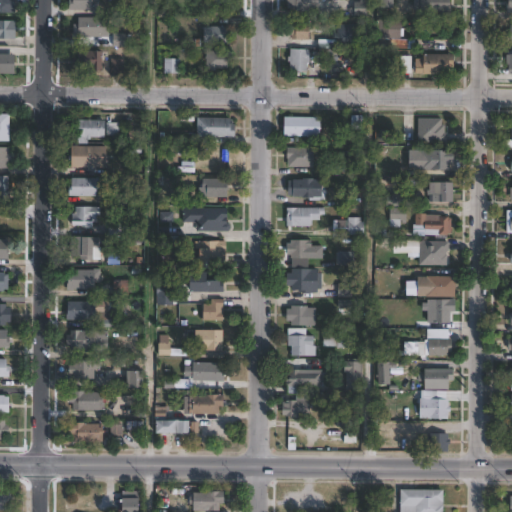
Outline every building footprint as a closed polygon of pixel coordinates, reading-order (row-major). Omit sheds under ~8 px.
[(0,0),(18,0),(18,14),(0,14),(0,0)] [(101,0),(101,2),(94,2),(94,11),(71,10),(71,0),(101,0)] [(235,0),(235,10),(232,10),(232,11),(215,11),(215,2),(211,2),(211,0),(235,0)] [(316,0),(316,12),(285,12),(285,0),(316,0)] [(447,0),(447,14),(417,13),(417,0),(447,0)] [(110,38),(76,38),(76,25),(80,25),(80,18),(110,18),(110,38)] [(0,21),(18,21),(17,39),(0,39),(0,21)] [(400,30),(399,40),(392,39),(376,39),(376,22),(400,22),(400,30)] [(306,24),(306,41),(289,41),(289,36),(284,36),(284,27),(289,27),(289,24),(306,24)] [(358,25),(358,45),(334,45),(334,41),(332,41),(332,35),(334,35),(334,29),(336,29),(336,24),(358,25)] [(231,27),(231,32),(234,32),(234,36),(231,36),(231,44),(206,43),(206,28),(213,28),(213,27),(231,27)] [(104,52),(103,72),(94,72),(94,69),(75,68),(76,49),(85,49),(85,51),(104,52)] [(306,53),(306,58),(305,58),(305,72),(287,72),(287,63),(285,63),(285,57),(287,57),(287,50),(305,50),(305,53),(306,53)] [(234,52),(234,62),(231,62),(231,72),(208,72),(208,60),(207,60),(207,57),(208,57),(208,51),(234,52)] [(0,55),(17,55),(17,75),(0,74),(0,55)] [(171,55),(171,59),(182,59),(181,74),(165,74),(165,55),(171,55)] [(447,75),(413,75),(413,58),(421,58),(421,55),(451,55),(451,68),(447,68),(447,75)] [(126,77),(112,77),(112,59),(126,59),(126,77)] [(0,115),(12,115),(11,142),(0,142),(0,115)] [(319,136),(282,136),(282,117),(319,117),(319,136)] [(446,132),(446,141),(417,141),(417,117),(441,117),(441,124),(444,124),(444,132),(446,132)] [(238,125),(237,138),(199,137),(199,118),(233,119),(233,125),(238,125)] [(108,121),(108,123),(120,124),(120,138),(107,138),(107,139),(99,139),(99,142),(93,142),(93,140),(88,140),(88,138),(74,138),(75,122),(79,122),(79,121),(108,121)] [(148,121),(148,142),(135,142),(135,134),(132,134),(132,125),(140,125),(140,121),(148,121)] [(109,147),(108,167),(105,167),(105,173),(80,173),(80,167),(73,167),(73,159),(70,159),(70,154),(73,154),(74,147),(109,147)] [(311,147),(310,167),(285,167),(285,154),(283,154),(283,148),(286,148),(286,147),(311,147)] [(13,154),(13,161),(10,161),(10,169),(0,168),(0,148),(10,148),(10,154),(13,154)] [(453,149),(453,162),(449,162),(449,170),(417,170),(417,161),(409,161),(409,149),(453,149)] [(0,176),(10,177),(10,189),(11,189),(11,196),(0,195),(0,176)] [(101,178),(101,188),(99,188),(99,196),(71,195),(71,184),(73,184),(74,177),(101,178)] [(312,178),(312,179),(320,179),(320,197),(312,197),(312,198),(300,198),(300,197),(291,197),(291,196),(287,196),(288,181),(290,181),(290,179),(301,179),(301,178),(312,178)] [(230,179),(230,198),(200,198),(200,188),(204,188),(204,179),(230,179)] [(443,181),(452,182),(452,185),(453,185),(453,188),(452,188),(452,199),(428,199),(428,193),(426,193),(426,187),(428,187),(428,181),(440,182),(440,181),(443,181)] [(179,186),(179,196),(189,196),(190,203),(171,203),(171,186),(179,186)] [(398,191),(398,194),(404,194),(404,206),(384,206),(384,194),(391,194),(391,191),(398,191)] [(95,222),(95,227),(86,227),(86,225),(74,225),(74,213),(78,213),(78,206),(102,206),(102,222),(95,222)] [(310,219),(310,225),(308,225),(308,226),(300,226),(300,225),(284,225),(284,207),(317,208),(317,206),(322,206),(322,213),(318,213),(318,219),(310,219)] [(229,208),(229,230),(198,230),(198,222),(184,222),(185,208),(229,208)] [(399,227),(388,227),(388,208),(405,208),(405,221),(399,221),(399,227)] [(450,216),(450,233),(446,232),(446,237),(434,236),(434,232),(413,232),(413,222),(415,222),(415,211),(426,211),(426,212),(441,212),(441,214),(447,214),(447,216),(450,216)] [(362,221),(361,235),(345,235),(345,217),(358,217),(358,221),(362,221)] [(123,222),(123,225),(129,225),(129,234),(123,234),(123,235),(111,236),(110,222),(123,222)] [(98,235),(98,236),(102,236),(102,241),(102,259),(82,259),(82,255),(72,255),(72,241),(72,235),(98,235)] [(180,247),(160,247),(160,242),(160,236),(180,236),(180,242),(180,247)] [(11,240),(11,259),(0,258),(0,238),(11,239),(11,240)] [(310,238),(310,242),(310,245),(307,245),(307,256),(289,256),(289,253),(286,253),(286,242),(289,242),(289,238),(310,238)] [(447,243),(447,248),(446,248),(446,263),(418,262),(418,256),(407,255),(407,247),(419,248),(419,242),(419,239),(447,240),(447,243)] [(228,242),(229,250),(228,250),(228,259),(214,259),(214,267),(204,267),(203,258),(201,258),(201,252),(203,252),(203,249),(197,249),(196,242),(196,241),(228,240),(228,242)] [(352,251),(352,265),(335,265),(335,251),(352,251)] [(75,290),(70,290),(70,269),(95,269),(95,268),(103,268),(103,282),(98,282),(98,289),(75,289),(75,290)] [(315,268),(315,291),(307,291),(307,290),(297,291),(297,288),(290,288),(290,284),(286,285),(286,272),(289,272),(289,268),(315,268)] [(211,271),(211,279),(226,279),(226,282),(228,282),(228,291),(194,291),(194,280),(191,280),(191,274),(194,274),(194,271),(211,271)] [(0,272),(7,272),(7,273),(11,273),(11,289),(6,289),(6,291),(0,291),(0,272)] [(455,275),(454,295),(418,294),(418,289),(412,289),(412,284),(418,284),(418,274),(455,275)] [(131,294),(115,295),(115,280),(130,280),(131,294)] [(174,304),(158,304),(158,282),(176,282),(175,295),(174,295),(174,304)] [(450,321),(427,321),(427,297),(455,297),(455,310),(450,310),(450,321)] [(226,299),(225,320),(205,319),(205,317),(203,317),(203,306),(206,306),(206,303),(213,303),(213,299),(226,299)] [(350,300),(350,314),(336,314),(336,300),(350,300)] [(98,319),(68,320),(68,309),(70,309),(70,301),(98,301),(98,319)] [(0,303),(8,303),(8,307),(13,307),(13,322),(8,321),(8,325),(0,325),(0,303)] [(314,306),(314,324),(289,324),(289,320),(285,319),(285,307),(290,307),(290,304),(306,305),(306,306),(314,306)] [(304,327),(304,334),(312,334),(312,345),(314,345),(314,354),(290,354),(290,344),(286,344),(286,327),(304,327)] [(452,337),(452,349),(447,349),(447,353),(423,353),(424,338),(426,338),(426,328),(447,328),(447,337),(452,337)] [(0,329),(10,330),(9,336),(12,336),(12,347),(8,347),(8,348),(6,348),(6,347),(0,347),(0,329)] [(225,329),(225,346),(227,346),(227,350),(197,350),(197,329),(225,329)] [(112,330),(112,352),(98,352),(87,352),(87,351),(85,351),(85,349),(72,349),(72,345),(68,345),(68,334),(72,334),(72,330),(97,330),(112,330)] [(352,331),(351,348),(336,348),(336,346),(322,346),(322,331),(336,332),(336,331),(352,331)] [(170,335),(170,343),(173,343),(173,348),(192,349),(192,356),(160,355),(160,343),(162,343),(162,335),(170,335)] [(416,347),(416,357),(394,357),(394,351),(401,352),(402,352),(403,342),(413,342),(412,347),(416,347)] [(0,358),(9,358),(9,366),(12,366),(12,376),(0,376),(0,358)] [(97,369),(97,378),(95,378),(95,381),(82,380),(82,378),(75,378),(75,374),(70,373),(70,365),(76,365),(76,359),(103,360),(103,369),(97,369)] [(388,368),(389,384),(377,385),(376,377),(374,377),(374,375),(376,375),(375,362),(396,361),(396,368),(388,368)] [(227,371),(227,381),(195,380),(195,362),(225,363),(225,371),(227,371)] [(358,362),(357,379),(346,379),(346,372),(342,372),(342,362),(358,362)] [(450,378),(450,388),(425,387),(425,380),(417,379),(417,367),(452,367),(452,378),(450,378)] [(146,386),(130,387),(130,370),(146,370),(146,386)] [(320,385),(286,384),(286,370),(320,370),(320,385)] [(87,390),(87,392),(102,392),(102,395),(105,395),(105,404),(102,404),(102,410),(75,410),(75,403),(71,403),(71,390),(87,390)] [(227,394),(226,411),(223,411),(223,413),(197,413),(197,408),(192,408),(192,399),(195,399),(195,395),(211,395),(211,394),(227,394)] [(0,395),(8,395),(8,396),(12,396),(12,412),(7,412),(7,413),(0,413),(0,395)] [(450,404),(450,410),(447,410),(447,417),(429,417),(428,419),(423,419),(423,417),(419,416),(419,396),(447,397),(447,404),(450,404)] [(135,416),(122,416),(122,399),(135,400),(135,416)] [(308,399),(308,417),(282,416),(282,414),(279,413),(279,399),(308,399)] [(11,425),(11,434),(7,434),(7,439),(0,439),(0,419),(8,419),(8,425),(11,425)] [(194,420),(194,421),(201,421),(201,432),(159,433),(159,420),(194,420)] [(87,422),(87,423),(102,423),(102,427),(106,427),(106,434),(104,434),(104,441),(75,441),(75,434),(71,434),(71,422),(87,422)] [(449,437),(449,443),(447,443),(447,450),(428,449),(428,431),(447,432),(447,437),(449,437)] [(442,489),(442,511),(388,511),(388,504),(399,504),(399,489),(442,489)] [(0,490),(13,490),(13,502),(10,502),(10,510),(0,510),(0,490)] [(222,503),(222,511),(217,511),(195,511),(195,504),(192,504),(192,503),(189,503),(190,497),(192,497),(192,496),(196,496),(196,492),(211,492),(211,491),(227,491),(227,503),(222,503)] [(143,498),(143,511),(126,511),(126,509),(124,509),(124,505),(125,505),(125,498),(143,498)]
